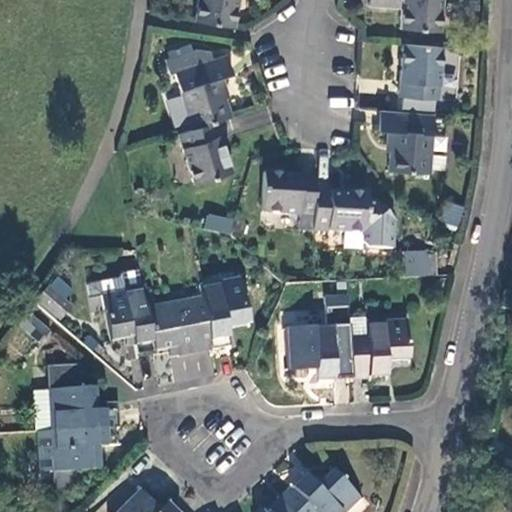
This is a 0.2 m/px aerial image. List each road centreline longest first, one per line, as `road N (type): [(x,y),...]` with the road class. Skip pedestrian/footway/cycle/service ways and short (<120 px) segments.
road 1 (residential): [(497,83),(473,317),(449,404)]
road 2 (residential): [(162,418),(449,404)]
